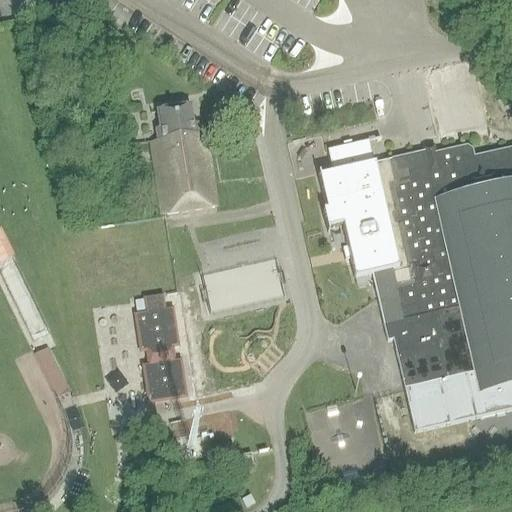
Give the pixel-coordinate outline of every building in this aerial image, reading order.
[(71,0),(45,0),(50,19),(75,13),(71,0)] [(159,130),(160,140),(200,136),(198,126),(195,126),(192,109),(159,114),(161,129),(159,130)] [(200,136),(160,140),(152,141),(161,215),(217,208),(208,136),(200,137),(200,136)] [(318,176),(317,176),(326,212),(322,213),(327,234),(328,234),(327,231),(342,228),(347,249),(341,250),(344,262),(349,260),(354,280),(371,277),(405,269),(380,164),(372,166),(367,144),(326,153),(331,176),(319,179),(318,176)] [(405,269),(371,277),(386,343),(392,342),(403,390),(413,434),(511,411),(511,148),(506,150),(507,152),(472,160),(470,152),(465,149),(424,158),(420,155),(384,163),(380,164),(405,269)] [(0,264),(13,258),(0,231),(0,264)] [(161,297),(145,299),(133,301),(135,315),(141,352),(146,351),(149,366),(143,367),(149,403),(185,397),(179,361),(173,362),(170,348),(177,347),(171,310),(164,311),(161,297)] [(70,394),(49,350),(35,357),(56,401),(70,394)] [(252,465),(251,455),(227,460),(229,470),(252,465)]
